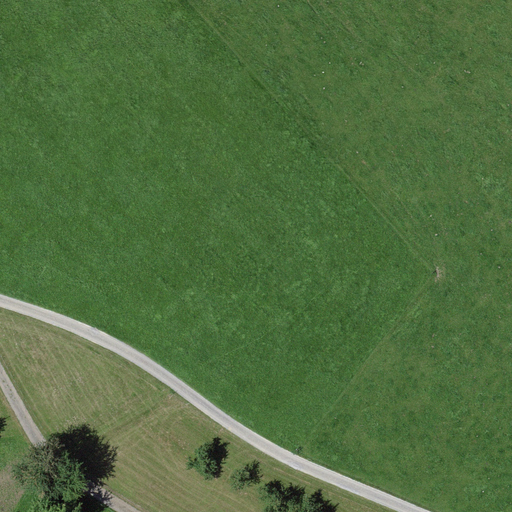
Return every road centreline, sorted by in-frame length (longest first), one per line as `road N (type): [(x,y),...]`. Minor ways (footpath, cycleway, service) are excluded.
road 1 (track): [(411,511),(313,471),(147,366),(0,302)]
road 2 (track): [(0,374),(48,455),(132,511)]
